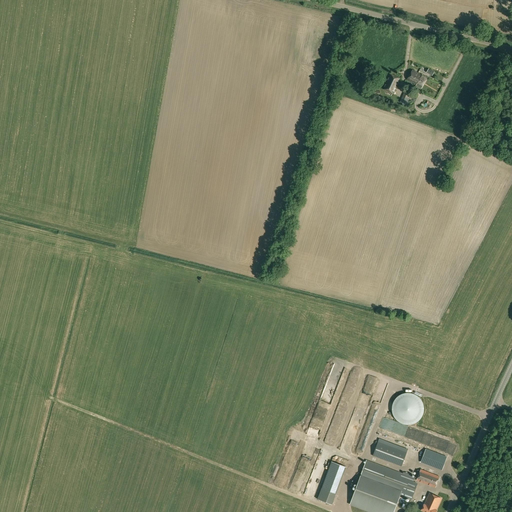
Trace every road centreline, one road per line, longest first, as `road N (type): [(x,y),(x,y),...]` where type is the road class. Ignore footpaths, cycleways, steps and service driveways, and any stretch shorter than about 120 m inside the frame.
road 1 (unclassified): [(511,50),(313,0)]
road 2 (unknown): [(487,420),(347,367)]
road 3 (tertiary): [(449,511),(495,401)]
